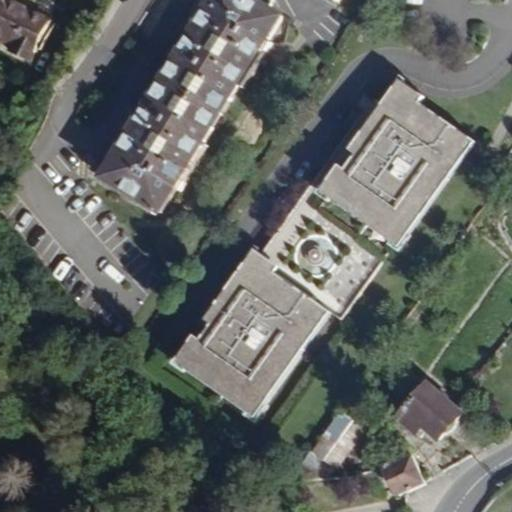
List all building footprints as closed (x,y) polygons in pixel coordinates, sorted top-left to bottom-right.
[(31,62),(49,19),(8,0),(0,0),(0,42),(11,47),(9,52),(31,62)] [(239,86),(267,39),(280,17),(270,11),(276,0),(332,0),(336,2),(337,0),(212,0),(197,26),(169,72),(174,75),(145,124),(140,120),(113,166),(106,178),(143,202),(157,212),(172,187),(177,190),(204,144),(213,128),(208,125),(224,98),(230,101),(239,86)] [(169,72),(197,26),(192,23),(164,69),(169,72)] [(243,88),(271,42),(267,39),(239,86),(243,88)] [(145,124),(174,75),(169,72),(140,120),(145,124)] [(472,139),(420,104),(425,98),(406,84),(388,111),(380,121),(415,146),(428,127),(463,152),(472,139)] [(213,128),(230,101),(224,98),(208,125),(213,128)] [(342,320),(463,152),(428,127),(415,146),(380,121),(388,111),(372,99),(187,362),(256,411),(326,309),(342,320)] [(113,166),(140,120),(135,117),(108,164),(113,166)] [(181,193),(209,147),(204,144),(177,190),(181,193)] [(143,202),(106,178),(102,184),(140,208),(143,202)] [(162,215),(177,190),(172,187),(157,212),(162,215)] [(464,415),(428,384),(398,420),(416,436),(423,428),(440,443),(464,415)] [(368,431),(345,414),(330,432),(353,451),(368,431)] [(334,478),(353,451),(330,432),(291,481),(334,478)] [(428,487),(414,455),(381,466),(397,500),(428,487)] [(148,477),(135,464),(128,471),(140,485),(148,477)]
